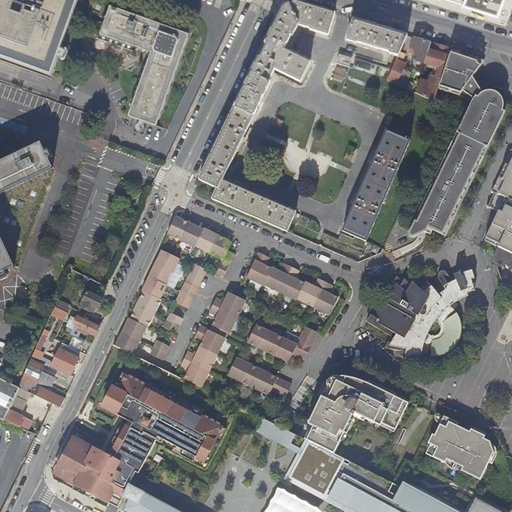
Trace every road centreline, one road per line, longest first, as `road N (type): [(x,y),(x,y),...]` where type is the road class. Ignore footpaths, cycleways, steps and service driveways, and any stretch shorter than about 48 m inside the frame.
road 1 (unclassified): [(32,487),(173,186)]
road 2 (residential): [(309,373),(336,348),(366,286),(185,206),(173,186)]
road 3 (unclassified): [(173,186),(268,0)]
road 4 (unclassified): [(256,0),(173,186)]
road 5 (secondary): [(350,0),(511,49)]
road 6 (unclassified): [(457,250),(511,126)]
